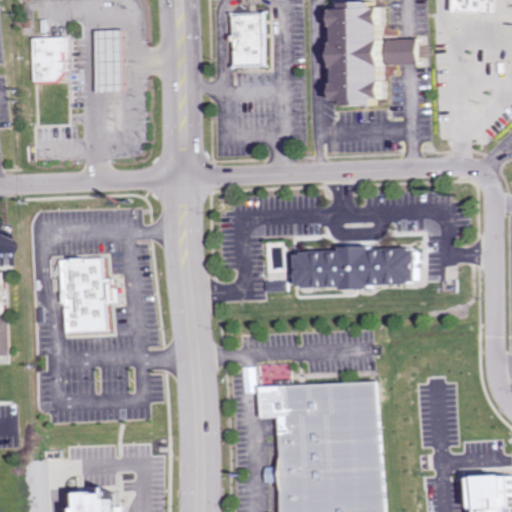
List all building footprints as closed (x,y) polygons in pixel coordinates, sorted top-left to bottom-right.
[(460,0),(460,11),(499,11),(499,0),(460,0)] [(340,8),(344,105),(395,100),(392,4),(340,8)] [(270,11),(271,66),(237,67),(235,12),(270,11)] [(103,29),(106,92),(133,91),(131,28),(103,29)] [(73,36),(41,37),(43,81),(70,80),(69,70),(76,69),(76,60),(74,61),(73,36)] [(339,250),(357,249),(358,246),(374,244),(387,244),(387,247),(424,246),(426,249),(431,249),(433,280),(426,280),(427,282),(388,284),(388,286),(376,286),(359,288),(359,284),(321,286),(320,284),(314,284),(313,253),(319,253),(319,250),(339,250)] [(72,333),(116,331),(114,298),(123,298),(122,279),(114,280),(112,256),(68,258),(72,333)] [(0,269),(13,269),(16,313),(0,314),(0,318),(17,318),(16,356),(2,355),(2,363),(0,363),(0,269)] [(300,280),(278,281),(278,291),(300,290),(300,280)] [(272,384),(274,414),(289,413),(294,511),(399,511),(393,378),(272,384)] [(480,511),(480,475),(511,473),(511,511),(480,511)]
